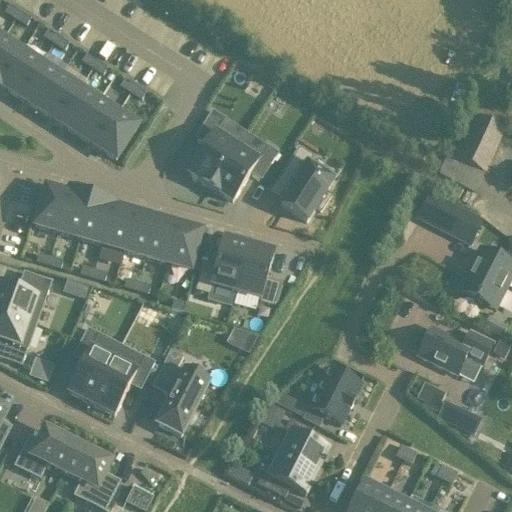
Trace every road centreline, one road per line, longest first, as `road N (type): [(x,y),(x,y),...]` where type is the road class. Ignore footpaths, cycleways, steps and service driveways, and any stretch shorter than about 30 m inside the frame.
road 1 (residential): [(312,249),(66,178)]
road 2 (residential): [(0,387),(186,468)]
road 3 (residential): [(334,511),(389,403)]
